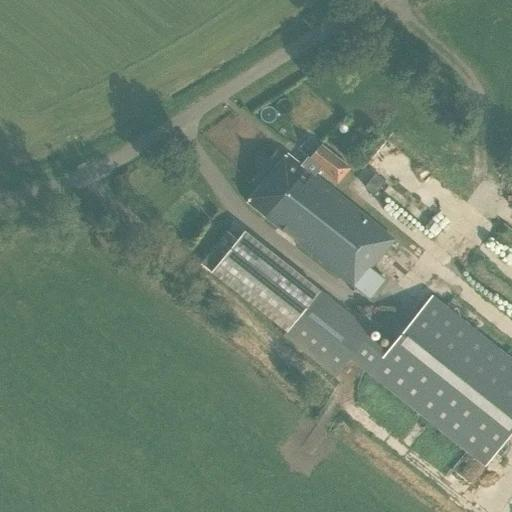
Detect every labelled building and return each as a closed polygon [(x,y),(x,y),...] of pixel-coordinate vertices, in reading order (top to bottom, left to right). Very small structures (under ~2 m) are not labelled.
[(369,300),(385,280),(372,269),(394,241),(312,174),(317,168),(338,184),(350,169),(321,146),(303,168),(287,155),(247,203),(369,300)] [(401,196),(410,191),(425,218),(426,219),(439,241),(443,227),(458,219),(447,252),(465,258),(468,248),(481,253),(485,251),(493,226),(464,217),(461,218),(465,206),(458,193),(447,189),(442,180),(423,174),(419,167),(404,163),(411,176),(398,172),(394,184),(401,196)] [(244,233),(211,274),(287,334),(284,337),(335,377),(349,359),(486,468),(511,434),(511,360),(432,297),(387,354),(367,337),(370,333),(244,233)] [(511,263),(498,278),(511,290),(511,263)] [(385,400),(377,413),(390,421),(398,408),(385,400)] [(511,468),(511,452),(503,462),(511,470),(511,468)]
